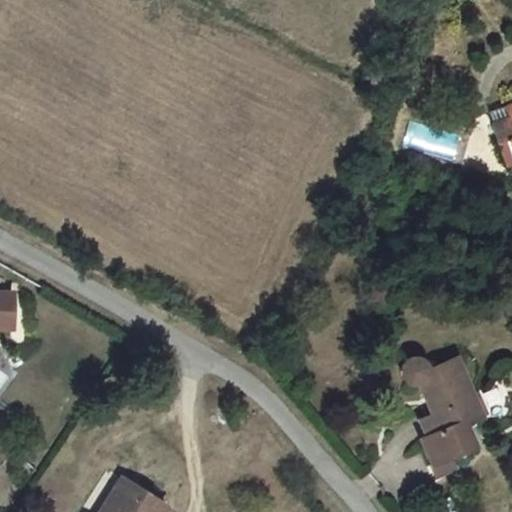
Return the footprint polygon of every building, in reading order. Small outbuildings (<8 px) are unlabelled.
[(503,134),(511,159),(511,158),(511,100),(488,108),(491,119),(488,120),(493,137),(503,134)] [(500,162),(511,159),(503,134),(493,137),(500,162)] [(0,327),(14,328),(15,292),(0,291),(0,327)] [(466,379),(426,329),(402,349),(397,345),(392,343),(387,345),(385,349),(384,355),(390,362),(397,363),(402,362),(420,386),(407,396),(421,412),(413,419),(433,441),(469,410),(454,391),(466,379)] [(164,511),(170,504),(111,464),(80,511),(164,511)]
